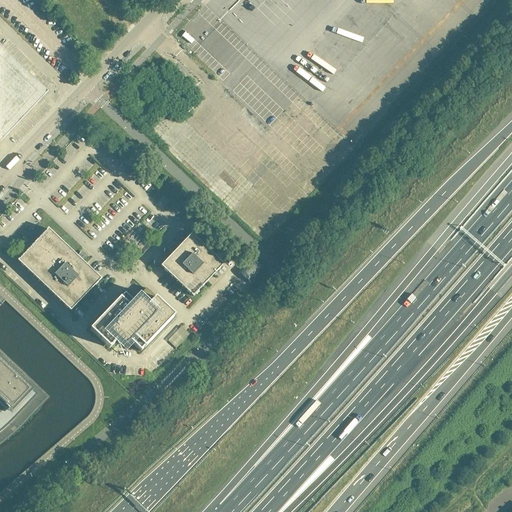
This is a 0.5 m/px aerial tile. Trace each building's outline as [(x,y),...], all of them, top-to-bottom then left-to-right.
[(0,141),(48,91),(0,46),(0,141)] [(194,223),(186,215),(179,222),(187,230),(194,223)] [(101,279),(82,260),(83,259),(78,254),(76,256),(48,228),(17,261),(70,311),(101,279)] [(216,272),(223,264),(191,234),(178,248),(176,247),(173,250),(174,252),(161,266),(193,297),(213,275),(215,277),(216,278),(217,278),(218,277),(219,276),(218,275),(216,272)] [(144,347),(174,317),(174,316),(155,298),(147,307),(146,305),(147,304),(143,301),(142,302),(139,299),(134,304),(124,295),(120,299),(120,298),(90,330),(109,348),(120,337),(127,344),(130,342),(140,351),(144,347)] [(176,348),(189,334),(181,326),(168,341),(176,348)] [(16,418),(20,413),(36,397),(0,362),(0,432),(3,430),(7,426),(12,422),(16,418)]
